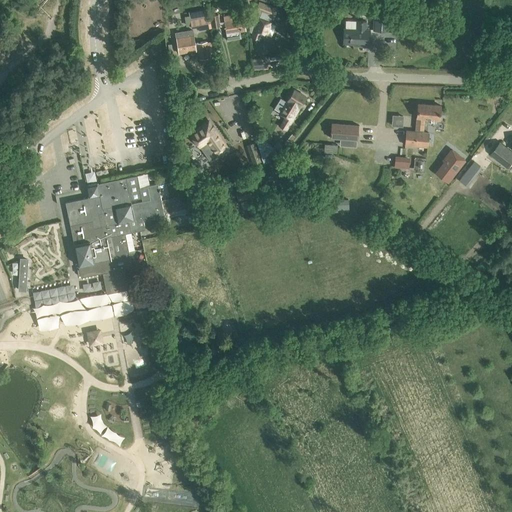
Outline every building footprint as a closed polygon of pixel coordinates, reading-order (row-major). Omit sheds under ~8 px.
[(245,9),(243,0),(236,0),(239,10),(245,9)] [(257,19),(248,16),(249,31),(253,33),(252,36),(258,39),(261,33),(265,34),(265,35),(266,36),(266,35),(271,22),(270,22),(272,16),(274,16),(276,9),(259,2),(256,10),(261,12),(259,18),(258,17),(257,19)] [(223,16),(227,40),(241,38),(240,32),(245,31),(243,13),(223,16)] [(373,30),(390,31),(390,14),(374,13),(373,30)] [(210,15),(212,27),(220,26),(218,14),(210,15)] [(209,17),(190,20),(191,28),(198,27),(199,30),(211,28),(209,17)] [(366,30),(367,22),(356,21),(356,29),(344,29),(343,44),(361,45),(361,46),(369,47),(370,30),(366,30)] [(198,50),(197,43),(195,43),(193,31),(175,34),(176,38),(178,53),(198,50)] [(200,59),(209,58),(206,41),(197,43),(198,50),(200,59)] [(253,70),(264,70),(263,59),(253,60),(253,70)] [(280,126),(286,130),(289,125),(299,107),(306,96),(294,89),(286,101),(280,98),(274,109),(280,113),(280,114),(286,117),(283,121),(280,126)] [(418,103),(415,131),(422,132),(422,131),(424,132),(425,119),(439,120),(440,106),(418,103)] [(404,125),(405,115),(393,114),(393,125),(404,125)] [(191,134),(209,160),(227,148),(208,121),(191,134)] [(359,125),(331,123),(330,138),(358,140),(359,125)] [(406,130),(405,145),(428,147),(429,132),(424,132),(422,131),(422,132),(415,131),(406,130)] [(284,142),(283,143),(285,145),(293,135),(291,133),(284,141),(284,142)] [(497,146),(500,142),(491,134),(487,138),(497,146)] [(279,140),(273,147),(261,136),(257,142),(264,164),(270,162),(285,145),(279,140)] [(247,145),(250,155),(252,163),(260,160),(254,143),(247,145)] [(492,154),(508,166),(511,160),(511,152),(500,143),(492,154)] [(297,166),(305,173),(317,161),(310,154),(297,166)] [(395,156),(394,167),(408,168),(409,157),(395,156)] [(441,168),(433,179),(444,188),(461,166),(448,156),(439,167),(441,168)] [(334,187),(339,189),(347,172),(342,170),(334,187)] [(286,177),(293,190),(302,185),(295,172),(286,177)] [(160,191),(160,189),(159,189),(158,183),(140,187),(137,175),(126,177),(135,219),(129,221),(131,232),(145,230),(143,220),(164,216),(159,192),(160,191)] [(135,219),(126,177),(86,186),(89,197),(65,202),(67,212),(74,244),(79,269),(77,269),(78,275),(80,274),(81,277),(103,272),(103,275),(109,274),(108,271),(132,266),(125,234),(131,232),(129,221),(135,219)] [(239,200),(250,197),(254,211),(261,208),(253,183),(235,188),(239,200)] [(331,199),(332,212),(350,211),(349,198),(331,199)] [(147,227),(152,233),(160,226),(156,220),(147,227)] [(28,260),(20,260),(18,289),(26,289),(28,260)] [(118,312),(134,308),(132,300),(116,304),(118,312)] [(110,307),(65,312),(66,320),(111,314),(110,307)] [(40,326),(57,324),(57,317),(39,318),(40,326)] [(88,330),(90,345),(104,343),(102,328),(88,330)]
